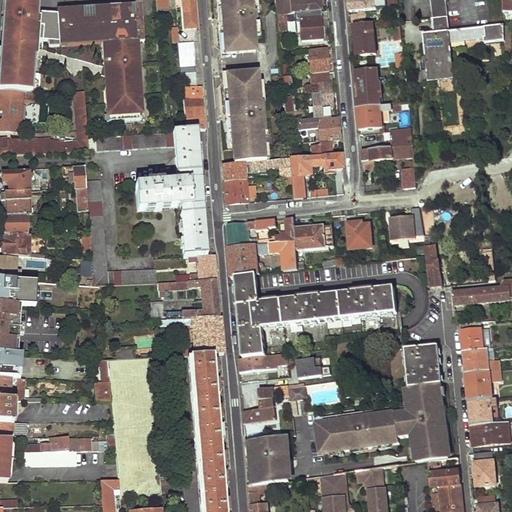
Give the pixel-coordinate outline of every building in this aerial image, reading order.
[(4,0),(3,24),(0,64),(0,91),(32,95),(35,57),(32,57),(33,41),(38,41),(49,42),(59,42),(58,16),(38,15),(39,0),(4,0)] [(156,0),(157,11),(166,11),(165,0),(156,0)] [(195,0),(182,0),(185,30),(197,29),(195,0)] [(215,0),(218,28),(223,28),(225,47),(225,57),(256,55),(255,45),(257,45),(255,14),(253,15),(252,6),(254,6),(253,0),(215,0)] [(276,0),(277,15),(289,14),(287,0),(276,0)] [(358,0),(348,1),(349,12),(396,9),(394,0),(358,0)] [(448,19),(445,0),(429,0),(432,20),(448,19)] [(145,42),(143,3),(120,4),(120,7),(111,8),(111,5),(67,7),(67,10),(58,10),(58,16),(59,42),(59,47),(107,44),(137,43),(145,42)] [(300,43),(323,41),(320,11),(289,14),(277,15),(279,32),(288,31),(287,22),(299,21),(300,43)] [(485,45),(506,42),(506,28),(450,33),(448,19),(432,20),(433,36),(424,37),(426,53),(429,82),(455,79),(451,45),(485,41),(485,45)] [(177,23),(169,23),(170,41),(179,41),(177,23)] [(359,26),(353,26),(356,57),(377,55),(375,24),(359,26)] [(137,43),(107,44),(108,54),(105,54),(105,61),(104,61),(103,62),(103,64),(103,65),(105,67),(107,90),(110,90),(110,100),(107,100),(108,116),(111,116),(111,123),(141,121),(140,103),(138,104),(137,93),(140,93),(137,43)] [(202,99),(202,88),(197,89),(193,43),(179,44),(183,100),(202,99)] [(327,50),(308,52),(310,73),(328,71),(327,50)] [(282,77),(291,76),(290,72),(287,72),(285,52),(281,52),(282,77)] [(404,68),(403,55),(396,55),(397,69),(404,68)] [(358,109),(382,107),(381,97),(383,97),(382,83),(380,83),(379,70),(355,73),(356,91),(358,109)] [(328,73),(309,74),(310,84),(311,85),(318,84),(320,96),(316,97),(316,100),(312,101),(312,108),(309,109),(309,119),(316,119),(330,117),(329,107),(332,107),(328,73)] [(258,76),(227,78),(229,105),(224,105),(226,123),(231,123),(234,165),(245,164),(251,163),(265,162),(263,135),(264,135),(262,105),(261,105),(258,76)] [(0,91),(0,133),(22,135),(23,132),(31,132),(33,95),(32,95),(0,91)] [(84,99),(73,98),(78,146),(31,147),(31,141),(0,141),(0,157),(89,155),(89,153),(87,139),(84,99)] [(205,132),(202,99),(183,100),(186,132),(197,132),(205,132)] [(358,109),(360,130),(384,128),(382,112),(393,111),(393,113),(409,112),(408,104),(382,107),(358,109)] [(309,119),(300,120),(301,130),(317,129),(319,141),(340,139),(339,128),(338,118),(316,120),(316,119),(309,119)] [(413,147),(411,131),(391,133),(393,149),(413,147)] [(87,139),(89,153),(175,149),(176,178),(178,178),(178,186),(159,187),(159,184),(151,185),(151,188),(137,189),(138,213),(155,212),(155,215),(161,214),(161,212),(180,211),(184,259),(189,259),(207,257),(197,132),(186,132),(87,139)] [(323,156),(331,155),(330,142),(319,143),(319,146),(311,147),(312,157),(323,156)] [(363,160),(363,162),(376,161),(414,158),(413,147),(393,149),(362,152),(363,160)] [(289,159),(297,159),(297,153),(294,154),(293,149),(289,149),(289,159)] [(331,155),(323,156),(324,166),(332,165),(332,167),(335,170),(343,169),(341,154),(331,155)] [(293,200),(304,199),(302,176),(310,176),(310,168),(324,167),(324,166),(323,156),(312,157),(297,159),(289,159),(291,177),(293,200)] [(265,162),(251,163),(251,171),(280,168),(280,178),(291,177),(289,159),(265,162)] [(376,161),(363,162),(364,171),(376,170),(376,161)] [(224,184),(246,181),(245,164),(234,165),(222,166),(224,184)] [(332,165),(324,166),(324,167),(324,174),(336,173),(335,170),(332,167),(332,165)] [(404,190),(418,189),(415,168),(405,169),(405,175),(402,175),(404,190)] [(85,169),(63,169),(63,171),(59,171),(59,176),(64,176),(64,179),(70,179),(70,184),(75,184),(76,192),(87,192),(86,183),(85,169)] [(8,195),(30,194),(29,175),(2,176),(2,185),(8,185),(8,195)] [(226,206),(248,204),(246,181),(224,184),(226,206)] [(158,286),(157,271),(108,274),(102,183),(86,183),(87,192),(88,214),(89,221),(90,239),(91,255),(93,289),(101,290),(103,290),(113,289),(158,286)] [(311,199),(328,197),(327,190),(310,192),(311,199)] [(87,192),(76,192),(77,215),(80,215),(88,214),(87,192)] [(436,193),(419,195),(420,203),(437,201),(436,193)] [(31,217),(30,194),(8,195),(3,195),(4,218),(29,217),(31,217)] [(4,238),(29,238),(29,217),(4,218),(4,238)] [(394,243),(416,241),(414,219),(392,221),(394,243)] [(295,220),(286,221),(286,234),(282,234),(282,238),(277,239),(277,246),(297,244),(296,230),(295,220)] [(258,232),(258,235),(270,234),(270,231),(278,231),(277,222),(261,223),(257,224),(258,232)] [(230,251),(251,249),(251,245),(250,233),(258,232),(257,224),(228,226),(229,238),(230,251)] [(350,251),(373,250),(371,226),(364,227),(363,224),(349,226),(350,251)] [(298,251),(336,248),(333,226),(296,230),(297,244),(298,251)] [(29,238),(4,238),(4,258),(24,259),(29,259),(29,254),(30,238),(29,238)] [(82,239),(82,254),(91,255),(90,239),(82,239)] [(298,251),(297,244),(277,246),(267,247),(259,248),(251,249),(230,251),(231,266),(233,280),(238,280),(257,278),(259,277),(258,258),(283,256),(285,275),(299,273),(298,251)] [(433,291),(445,289),(439,248),(430,250),(430,245),(424,245),(426,259),(430,291),(433,291)] [(190,277),(190,283),(217,282),(216,270),(216,257),(207,257),(189,259),(189,265),(198,264),(199,276),(190,277)] [(0,281),(15,283),(17,262),(0,260),(0,281)] [(156,261),(156,270),(177,269),(177,261),(156,261)] [(323,263),(324,270),(338,269),(337,262),(323,263)] [(496,282),(494,262),(488,263),(490,283),(496,282)] [(38,285),(44,285),(45,275),(20,273),(20,283),(38,285)] [(244,360),(265,357),(262,330),(398,315),(395,290),(260,304),(257,278),(238,280),(244,360)] [(15,283),(0,281),(0,305),(21,307),(36,308),(38,285),(20,283),(15,283)] [(177,284),(158,286),(158,293),(204,291),(206,313),(166,314),(167,318),(164,319),(163,302),(152,303),(153,323),(161,323),(184,321),(191,321),(220,319),(219,301),(217,282),(190,283),(177,284)] [(454,293),(455,307),(511,301),(511,282),(505,283),(502,288),(454,293)] [(103,290),(105,317),(112,316),(112,305),(114,304),(113,289),(103,290)] [(21,307),(0,305),(0,355),(18,356),(19,336),(20,326),(21,307)] [(220,319),(191,321),(193,347),(166,348),(166,359),(190,358),(214,356),(223,356),(222,338),(220,319)] [(464,340),(465,352),(492,350),(490,331),(483,332),(482,323),(462,324),(463,334),(465,334),(466,339),(464,340)] [(439,385),(442,385),(438,347),(406,350),(409,389),(439,385)] [(118,362),(136,361),(135,350),(117,351),(118,362)] [(492,350),(465,352),(467,375),(490,373),(497,372),(496,362),(493,362),(492,350)] [(0,378),(25,379),(25,376),(1,375),(2,362),(23,363),(24,357),(18,356),(0,355),(0,378)] [(240,370),(240,375),(286,370),(284,355),(265,357),(244,360),(239,360),(240,370)] [(226,511),(214,356),(190,358),(202,511),(226,511)] [(322,377),(321,359),(298,360),(298,378),(322,377)] [(121,500),(160,496),(149,360),(136,361),(118,362),(110,362),(109,362),(111,384),(113,404),(116,435),(117,453),(120,481),(120,490),(121,500)] [(109,362),(96,361),(95,369),(102,369),(103,383),(111,384),(109,362)] [(469,402),(493,401),(490,373),(467,375),(469,402)] [(0,402),(17,403),(24,403),(24,400),(25,379),(0,378),(0,402)] [(277,390),(287,389),(286,381),(276,382),(277,390)] [(103,383),(94,383),(96,403),(113,404),(111,384),(103,383)] [(325,419),(317,420),(322,455),(333,453),(345,452),(355,450),(364,449),(364,452),(382,450),(381,447),(390,445),(401,444),(400,439),(412,437),(418,436),(420,447),(416,447),(416,450),(418,460),(418,464),(429,462),(440,461),(446,460),(445,447),(448,447),(447,441),(446,425),(445,424),(444,407),(443,397),(440,398),(439,385),(409,389),(407,389),(409,403),(410,410),(406,412),(404,413),(397,414),(396,411),(392,412),(384,413),(376,414),(367,415),(367,413),(357,414),(346,416),(337,417),(325,419)] [(303,387),(287,389),(288,399),(289,402),(305,400),(303,387)] [(287,389),(277,390),(279,401),(288,399),(287,389)] [(244,419),(245,427),(277,422),(273,390),(258,392),(260,412),(244,414),(244,419)] [(471,426),(495,424),(494,408),(499,407),(498,400),(493,401),(469,402),(471,426)] [(0,425),(15,425),(17,403),(0,402),(0,425)] [(471,426),(473,447),(511,444),(510,423),(500,424),(495,424),(471,426)] [(0,436),(14,436),(14,435),(15,425),(0,425),(0,436)] [(27,436),(27,425),(15,425),(14,435),(27,436)] [(276,427),(279,440),(284,439),(289,438),(287,426),(276,427)] [(116,435),(106,436),(108,453),(117,453),(116,435)] [(37,446),(37,453),(39,453),(76,453),(101,453),(101,439),(98,439),(98,442),(94,442),(89,441),(78,441),(78,440),(52,440),(52,446),(37,446)] [(279,440),(251,444),(253,461),(253,469),(255,488),(273,485),(291,483),(290,476),(289,470),(291,470),(290,464),(288,448),(285,448),(284,443),(284,439),(279,440)] [(0,483),(8,484),(10,454),(11,441),(0,441),(0,483)] [(25,454),(25,458),(25,459),(27,462),(30,465),(32,467),(39,467),(39,453),(37,453),(25,454)] [(76,453),(39,453),(39,467),(76,467),(76,453)] [(433,511),(461,511),(464,511),(460,470),(441,472),(440,461),(429,462),(431,489),(439,488),(440,493),(432,494),(433,511)] [(477,488),(497,486),(494,462),(475,464),(477,488)] [(389,511),(387,488),(385,488),(383,469),(357,472),(358,483),(366,483),(368,482),(369,490),(370,499),(372,499),(373,507),(373,511),(389,511)] [(322,479),(325,511),(346,511),(347,511),(346,504),(349,504),(347,489),(345,489),(344,484),(347,484),(346,473),(337,474),(338,476),(322,479)] [(101,482),(104,511),(115,511),(114,491),(120,490),(120,481),(101,482)] [(251,509),(251,511),(268,511),(267,505),(260,505),(259,495),(261,494),(261,496),(274,495),(273,485),(255,488),(250,488),(251,509)] [(0,509),(1,509),(17,509),(17,501),(0,501),(0,509)]
